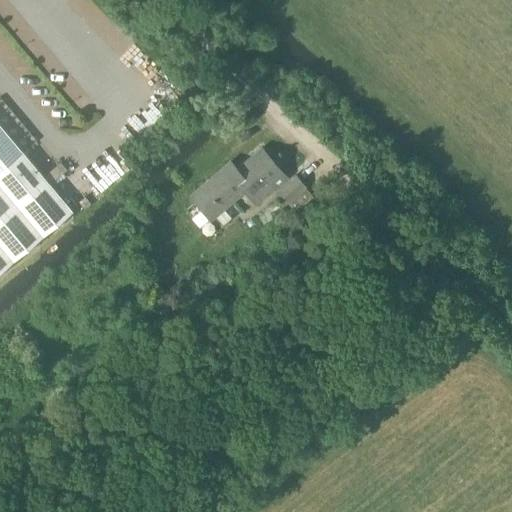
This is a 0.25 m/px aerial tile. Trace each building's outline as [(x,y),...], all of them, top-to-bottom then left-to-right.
[(0,275),(75,213),(0,124),(0,275)] [(231,162),(192,195),(211,219),(245,191),(256,204),(287,178),(262,149),(237,169),(231,162)] [(287,205),(287,204),(306,188),(296,176),(276,193),(287,205)] [(306,188),(287,204),(295,213),(314,197),(306,188)] [(298,277),(293,271),(271,289),(277,295),(298,277)]
